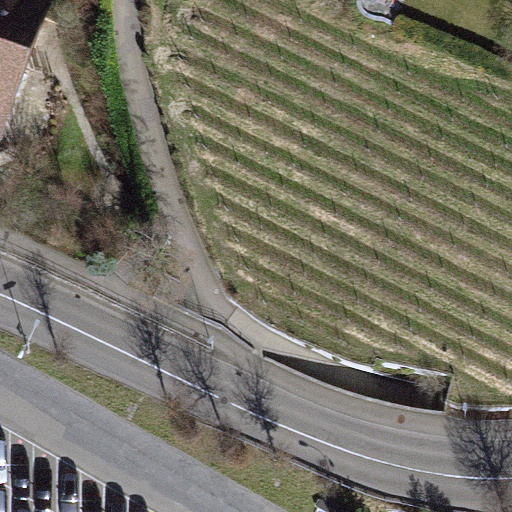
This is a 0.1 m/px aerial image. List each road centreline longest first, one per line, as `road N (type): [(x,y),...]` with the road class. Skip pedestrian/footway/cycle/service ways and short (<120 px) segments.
road 1 (tertiary): [(0,296),(316,441),(389,465),(511,478)]
road 2 (residential): [(0,385),(218,511)]
